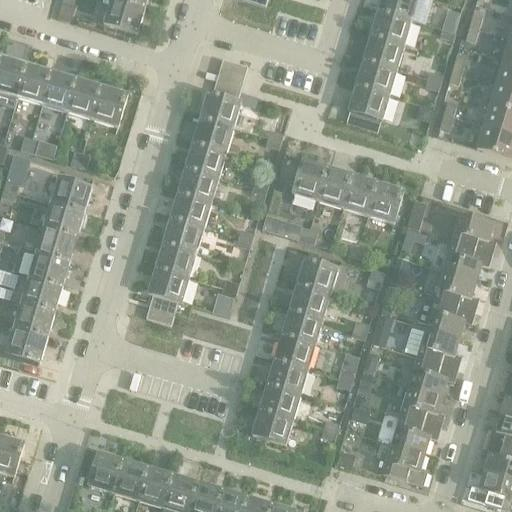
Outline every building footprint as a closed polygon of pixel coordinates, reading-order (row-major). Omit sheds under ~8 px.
[(149,0),(112,0),(112,2),(146,13),(149,0)] [(269,0),(242,0),(242,3),(267,10),(269,0)] [(420,2),(414,0),(383,0),(379,15),(413,25),(420,2)] [(146,13),(112,2),(104,28),(138,38),(146,13)] [(74,19),(76,11),(63,7),(61,15),(74,19)] [(413,25),(379,15),(371,41),(405,51),(413,25)] [(450,15),(445,34),(456,38),(462,18),(450,15)] [(483,21),(474,18),(470,31),(480,34),(483,21)] [(480,34),(470,31),(466,44),(476,47),(480,34)] [(445,34),(443,34),(441,41),(454,45),(456,38),(445,34)] [(405,51),(371,41),(364,64),(398,74),(405,51)] [(27,68),(3,60),(0,70),(0,96),(17,102),(27,68)] [(466,64),(457,61),(453,74),(463,77),(466,64)] [(224,63),(220,75),(245,82),(249,70),(224,63)] [(398,74),(364,64),(357,89),(391,99),(398,74)] [(511,67),(504,65),(497,87),(511,91),(511,67)] [(51,75),(27,68),(17,102),(41,109),(51,75)] [(463,77),(453,74),(450,87),(459,90),(463,77)] [(77,82),(51,75),(41,109),(67,116),(77,82)] [(245,82),(220,75),(217,86),(242,94),(245,82)] [(430,76),(428,83),(442,87),(444,80),(430,76)] [(103,90),(77,82),(67,116),(93,124),(103,90)] [(442,87),(428,83),(426,91),(439,95),(442,87)] [(242,94),(217,86),(214,98),(239,106),(239,105),(241,96),(242,94)] [(511,91),(497,87),(491,109),(511,115),(511,91)] [(383,125),(391,99),(357,89),(349,115),(383,125)] [(129,98),(103,90),(93,124),(119,132),(129,98)] [(214,98),(209,96),(201,123),(235,133),(242,106),(239,105),(239,106),(214,98)] [(241,96),(239,105),(242,106),(242,108),(255,112),(258,102),(258,101),(241,96)] [(457,109),(448,106),(444,119),(454,122),(457,109)] [(511,115),(491,109),(484,130),(511,138),(511,115)] [(454,122),(444,119),(441,132),(450,134),(454,122)] [(235,133),(201,123),(193,148),(227,158),(235,133)] [(511,138),(484,130),(477,153),(511,163),(511,138)] [(271,134),(268,143),(282,147),(284,138),(271,134)] [(24,140),(20,153),(27,156),(31,142),(24,140)] [(39,145),(31,142),(27,156),(35,158),(39,145)] [(282,147),(268,143),(266,150),(280,154),(282,147)] [(227,158),(193,148),(186,172),(220,182),(227,158)] [(75,155),(71,169),(79,171),(83,158),(75,155)] [(91,160),(83,158),(79,171),(87,173),(91,160)] [(293,198),(319,206),(329,172),(303,164),(293,198)] [(220,182),(186,172),(179,197),(212,207),(220,182)] [(355,180),(329,172),(319,206),(345,213),(355,180)] [(379,187),(355,180),(345,213),(369,221),(379,187)] [(59,181),(51,207),(85,217),(93,191),(59,181)] [(256,184),(254,193),(267,197),(270,188),(256,184)] [(20,189),(7,185),(4,193),(18,197),(20,189)] [(405,195),(379,187),(369,221),(395,228),(405,195)] [(18,197),(4,193),(2,201),(15,205),(18,197)] [(267,197),(254,193),(252,200),(265,204),(267,197)] [(212,207),(179,197),(171,222),(205,232),(212,207)] [(85,217),(51,207),(44,232),(78,242),(85,217)] [(461,217),(452,247),(493,259),(497,246),(489,244),(494,227),(461,217)] [(205,232),(171,222),(164,247),(198,257),(205,232)] [(303,231),(299,244),(307,247),(311,233),(303,231)] [(78,242),(44,232),(37,257),(70,267),(78,242)] [(311,233),(307,247),(315,249),(318,235),(311,233)] [(241,234),(239,242),(253,246),(255,238),(241,234)] [(253,246),(239,242),(237,250),(250,254),(253,246)] [(353,246),(349,259),(357,262),(361,248),(353,246)] [(198,257),(164,247),(157,271),(190,281),(198,257)] [(493,259),(452,247),(443,275),(477,286),(482,269),(489,271),(493,259)] [(368,250),(361,248),(357,262),(364,264),(368,250)] [(70,267),(37,257),(29,281),(63,291),(70,267)] [(305,263),(297,289),(331,299),(339,273),(305,263)] [(190,281),(157,271),(149,298),(154,299),(178,307),(179,307),(182,308),(190,281)] [(477,286),(443,275),(435,304),(476,316),(480,304),(472,302),(477,286)] [(63,291),(29,281),(22,306),(56,316),(63,291)] [(367,290),(380,294),(383,286),(369,282),(367,290)] [(227,284),(224,291),(238,295),(240,288),(227,284)] [(331,299),(297,289),(290,314),(324,324),(331,299)] [(238,295),(224,291),(222,299),(233,303),(236,303),(238,295)] [(218,298),(213,317),(230,322),(236,303),(233,303),(222,299),(218,298)] [(178,307),(154,299),(150,311),(175,319),(178,307)] [(472,329),(476,316),(435,304),(433,310),(425,308),(421,309),(417,323),(419,326),(428,329),(426,333),(460,343),(465,327),(472,329)] [(56,316),(22,306),(14,332),(48,342),(56,316)] [(175,319),(150,311),(147,323),(172,330),(175,319)] [(290,314),(283,338),(316,348),(324,324),(290,314)] [(356,325),(354,333),(367,337),(370,329),(356,325)] [(48,342),(14,332),(7,358),(40,368),(48,342)] [(367,337),(354,333),(352,341),(365,345),(367,337)] [(460,343),(426,333),(418,362),(459,374),(462,362),(455,359),(460,343)] [(375,336),(372,347),(385,351),(389,340),(375,336)] [(316,348),(283,338),(275,364),(309,374),(316,348)] [(459,374),(418,362),(409,391),(443,401),(448,385),(455,387),(459,374)] [(275,364),(268,388),(302,398),(309,374),(275,364)] [(366,367),(364,376),(373,379),(375,373),(371,369),(366,367)] [(342,375),(339,383),(353,387),(355,379),(342,375)] [(511,376),(506,375),(503,387),(511,390),(511,376)] [(353,387),(339,383),(337,390),(351,394),(353,387)] [(511,390),(503,387),(499,400),(506,402),(501,418),(511,421),(511,390)] [(302,398),(268,388),(261,413),(294,423),(302,398)] [(443,401),(409,391),(401,420),(442,432),(445,419),(438,417),(443,401)] [(294,423),(261,413),(253,439),(286,449),(294,423)] [(511,421),(501,418),(497,435),(489,433),(486,445),(511,452),(511,421)] [(442,432),(401,420),(392,448),(426,458),(431,442),(438,444),(442,432)] [(327,425),(325,432),(338,436),(340,429),(327,425)] [(338,436),(325,432),(322,440),(336,444),(338,436)] [(25,447),(0,439),(0,476),(15,481),(25,447)] [(511,452),(486,445),(482,457),(489,459),(484,476),(511,483),(511,452)] [(426,458),(392,448),(383,478),(424,490),(428,477),(421,475),(426,458)] [(89,490),(115,498),(125,464),(99,456),(89,490)] [(150,471),(125,464),(115,498),(140,505),(150,471)] [(164,511),(175,479),(150,471),(140,505),(163,511),(164,511)] [(510,511),(511,506),(511,483),(484,476),(480,492),(472,490),(468,503),(497,511),(510,511)] [(192,511),(200,486),(175,479),(164,511),(192,511)] [(219,511),(225,494),(200,486),(192,511),(219,511)] [(246,511),(249,501),(225,494),(219,511),(246,511)] [(273,511),(274,508),(249,501),(246,511),(273,511)]
